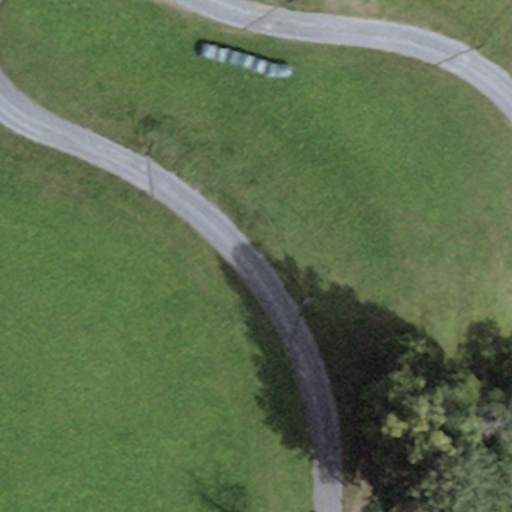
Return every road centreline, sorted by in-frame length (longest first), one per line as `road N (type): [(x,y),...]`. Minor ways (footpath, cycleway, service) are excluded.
road 1 (track): [(335,511),(316,386),(285,308),(223,224),(143,166),(11,109),(0,95)]
road 2 (track): [(272,0),(424,41),(511,88)]
